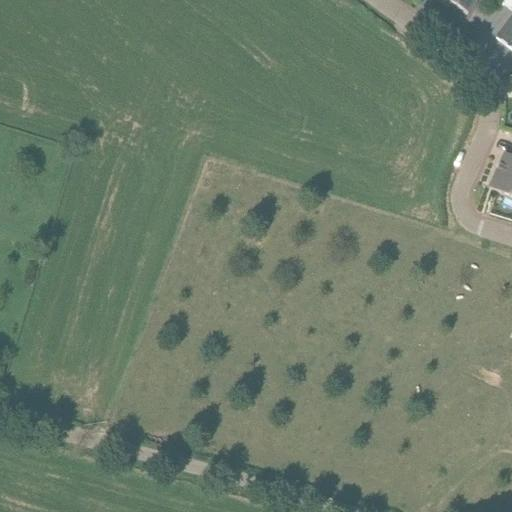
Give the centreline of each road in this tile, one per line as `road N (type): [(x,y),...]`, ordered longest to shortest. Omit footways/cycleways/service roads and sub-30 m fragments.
road 1 (unclassified): [(349,511),(0,416)]
road 2 (residential): [(379,0),(458,54),(481,81),(487,122),(460,184),(459,207),(472,225),(511,238)]
